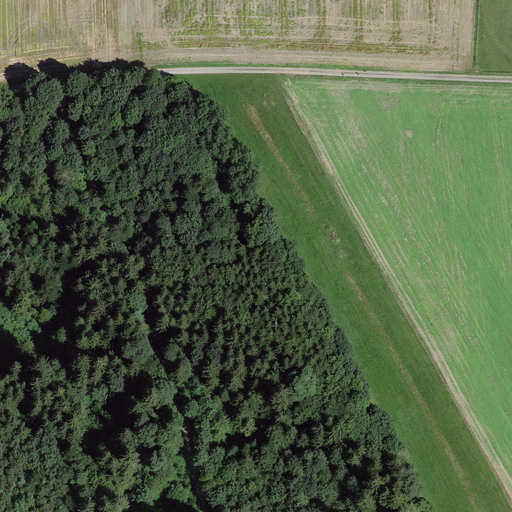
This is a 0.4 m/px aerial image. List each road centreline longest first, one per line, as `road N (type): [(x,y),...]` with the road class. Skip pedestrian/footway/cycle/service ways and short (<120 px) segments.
road 1 (track): [(0,90),(235,67),(511,78)]
road 2 (track): [(204,511),(177,400),(63,114),(62,82)]
